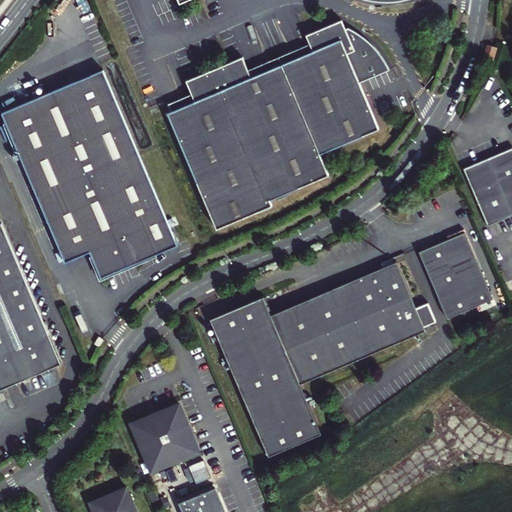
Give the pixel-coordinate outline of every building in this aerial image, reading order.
[(269,199),(329,175),(319,153),(380,130),(358,83),(348,54),(354,51),(345,29),(342,20),(306,36),(310,45),(247,70),(242,56),(185,80),(191,95),(168,105),(169,113),(217,228),(271,206),(269,199)] [(358,83),(390,71),(386,63),(383,58),(379,52),(376,47),(371,42),(365,37),(361,35),(358,33),(356,32),(355,31),(351,29),(345,29),(354,51),(348,54),(358,83)] [(500,47),(487,44),(484,57),(496,61),(500,47)] [(179,245),(104,70),(2,113),(66,262),(89,252),(100,278),(179,245)] [(511,147),(464,169),(488,223),(511,211),(511,147)] [(0,386),(59,361),(0,223),(0,386)] [(465,233),(422,250),(449,315),(491,298),(465,233)] [(264,297),(211,320),(270,455),(321,433),(299,384),(426,329),(425,326),(437,320),(429,302),(417,308),(397,262),(272,316),(264,297)] [(487,278),(491,295),(497,294),(493,276),(487,278)] [(203,450),(182,399),(131,421),(153,471),(203,450)] [(165,479),(157,481),(161,494),(169,491),(165,479)] [(142,511),(132,484),(89,500),(94,511),(142,511)] [(224,511),(214,488),(178,503),(182,511),(224,511)]
